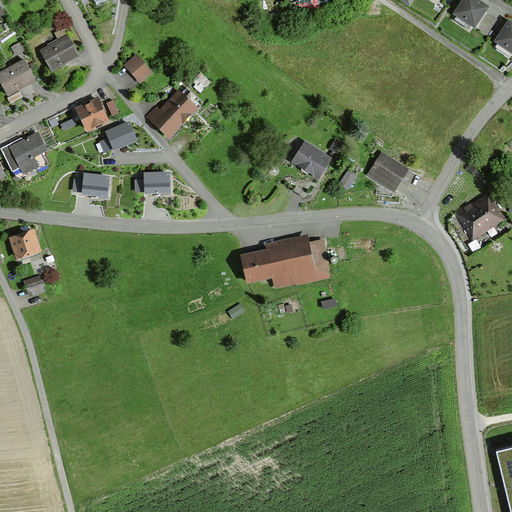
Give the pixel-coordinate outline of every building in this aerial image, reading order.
[(485,9),(471,0),(462,0),(452,16),(472,30),(485,9)] [(511,27),(505,24),(494,44),(511,54),(511,27)] [(58,41),(40,51),(50,70),(60,64),(59,62),(75,53),(62,29),(53,34),(58,41)] [(11,48),(15,54),(22,50),(19,43),(11,48)] [(135,55),(124,65),(139,82),(150,72),(135,55)] [(17,89),(15,86),(32,77),(22,60),(14,65),(14,66),(0,73),(0,82),(6,95),(17,89)] [(200,74),(195,78),(204,87),(208,82),(200,74)] [(156,107),(146,117),(166,136),(192,108),(194,111),(201,104),(184,89),(161,113),(156,107)] [(6,98),(9,104),(21,97),(18,91),(6,98)] [(86,129),(105,120),(96,101),(94,99),(89,101),(90,104),(77,110),(86,129)] [(111,100),(105,103),(111,117),(118,114),(111,100)] [(134,139),(127,124),(108,133),(114,148),(134,139)] [(9,147),(11,150),(3,154),(9,167),(17,163),(22,173),(42,163),(42,159),(41,156),(39,156),(38,154),(45,150),(36,134),(9,147)] [(310,173),(317,177),(328,159),(304,144),(292,161),(299,165),(300,171),(305,174),(310,173)] [(394,188),(400,180),(406,170),(381,154),(367,175),(379,182),(380,179),(394,188)] [(347,172),(339,183),(346,189),(354,177),(347,172)] [(170,173),(145,174),(146,193),(170,192),(170,173)] [(109,176),(85,174),(84,193),(107,195),(109,176)] [(488,199),(465,214),(462,208),(454,214),(457,220),(458,219),(469,237),(499,218),(488,199)] [(12,243),(16,257),(37,250),(31,232),(13,238),(14,242),(12,243)] [(328,274),(320,240),(241,257),(247,281),(271,276),(273,286),(328,274)] [(30,280),(24,282),(28,295),(43,290),(41,283),(32,286),(30,280)] [(511,511),(511,445),(495,449),(510,511),(511,511)]
